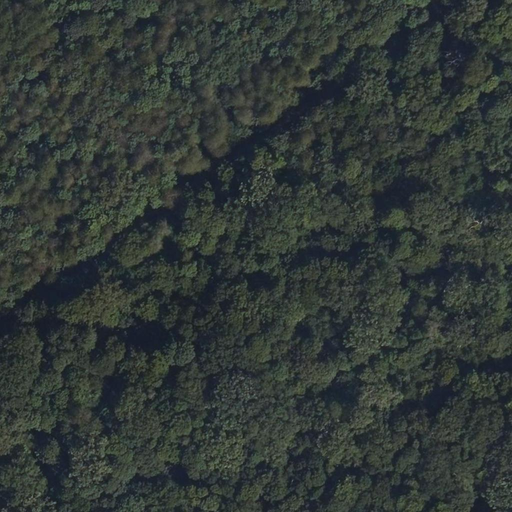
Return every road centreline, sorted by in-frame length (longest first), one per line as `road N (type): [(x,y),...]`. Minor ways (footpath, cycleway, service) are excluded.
road 1 (track): [(168,205),(464,0)]
road 2 (track): [(0,322),(168,205)]
